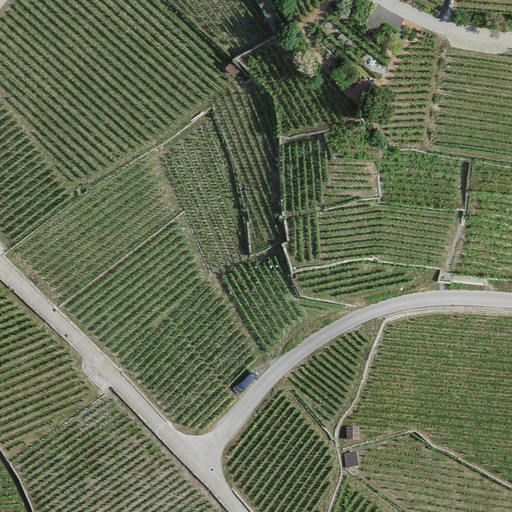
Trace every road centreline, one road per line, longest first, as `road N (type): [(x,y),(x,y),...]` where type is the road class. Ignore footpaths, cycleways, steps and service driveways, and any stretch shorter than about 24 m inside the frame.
road 1 (track): [(199,467),(249,406),(325,341),(384,314),(448,300),(511,303)]
road 2 (track): [(0,260),(242,511)]
road 3 (track): [(380,0),(425,21),(511,40)]
